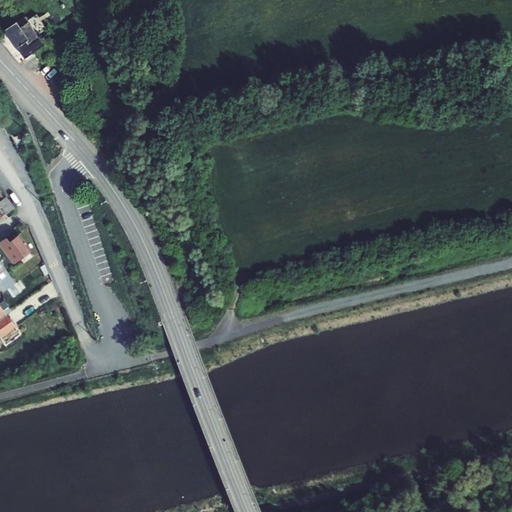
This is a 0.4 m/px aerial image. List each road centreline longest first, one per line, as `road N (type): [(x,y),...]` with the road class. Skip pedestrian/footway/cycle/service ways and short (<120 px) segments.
road 1 (unclassified): [(119,363),(511,265)]
road 2 (primary): [(249,511),(143,239),(87,155)]
road 3 (residential): [(87,155),(65,174),(62,189),(119,363)]
road 4 (primary): [(87,155),(0,58)]
road 5 (unclassified): [(0,396),(119,363)]
